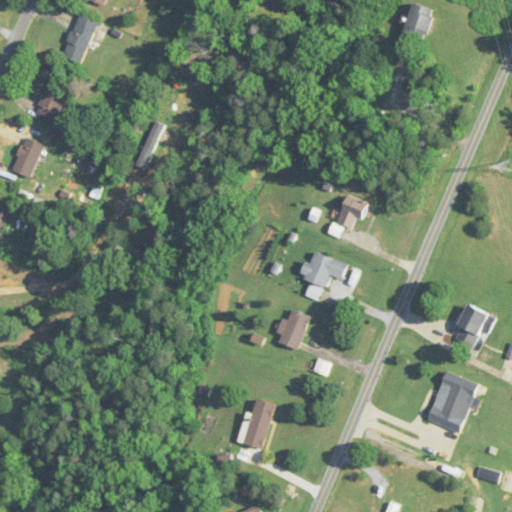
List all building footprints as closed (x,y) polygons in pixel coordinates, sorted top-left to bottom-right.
[(421,40),(427,43),(438,10),(416,2),(401,46),(417,51),(421,40)] [(100,21),(81,14),(64,57),(84,64),(100,21)] [(56,121),(69,92),(51,84),(38,112),(56,121)] [(32,178),(47,146),(28,138),(14,170),(32,178)] [(66,186),(79,194),(87,181),(73,173),(66,186)] [(371,206),(354,196),(338,221),(356,232),(371,206)] [(0,239),(1,241),(14,214),(0,207),(0,239)] [(332,277),(343,282),(350,266),(318,252),(313,264),(308,263),(302,278),(327,288),(332,277)] [(498,317),(473,305),(456,339),(478,349),(486,332),(490,334),(498,317)] [(279,341),(298,350),(314,317),(296,309),(290,322),(288,321),(279,341)] [(430,421),(464,433),(483,384),(449,371),(430,421)] [(264,450),(278,404),(259,399),(255,414),(249,412),(240,443),(264,450)] [(40,433),(45,420),(32,415),(27,428),(40,433)] [(251,511),(254,501),(246,499),(242,511),(251,511)] [(389,511),(398,511),(401,506),(393,503),(389,511)]
